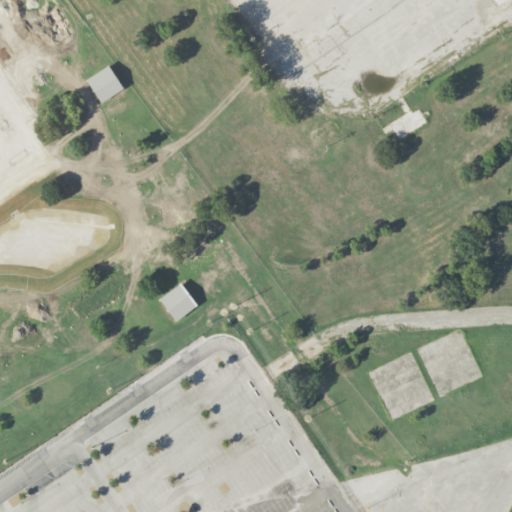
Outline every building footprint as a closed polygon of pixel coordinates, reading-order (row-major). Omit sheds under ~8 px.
[(99,102),(122,90),(109,65),(86,78),(99,102)] [(427,122),(416,105),(388,123),(399,140),(427,122)] [(19,156),(5,131),(0,134),(0,156),(4,164),(19,156)] [(68,221),(58,208),(35,224),(45,237),(68,221)] [(196,305),(179,283),(159,299),(176,321),(196,305)]
